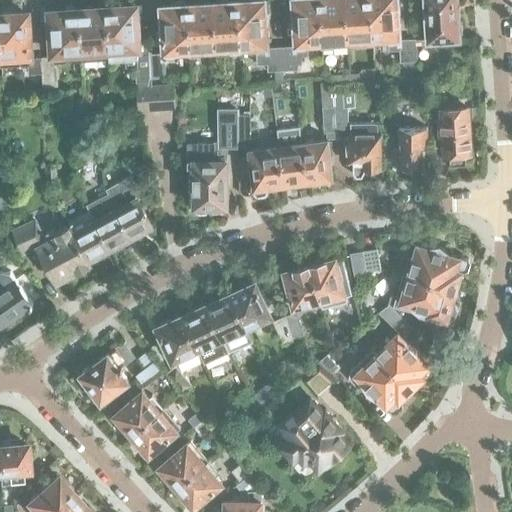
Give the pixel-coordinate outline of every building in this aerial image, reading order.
[(150,50),(149,50),(150,77),(152,77),(166,76),(164,54),(174,54),(174,50),(189,49),(190,49),(188,28),(189,24),(188,3),(185,3),(185,0),(172,1),(172,4),(161,5),(162,18),(160,19),(160,28),(162,28),(164,52),(152,53),(152,51),(150,51),(150,50)] [(198,0),(198,2),(188,3),(189,24),(188,28),(190,49),(189,49),(189,53),(200,52),(200,49),(215,48),(212,1),(210,1),(209,0),(198,0)] [(216,0),(216,1),(212,1),(215,48),(230,47),(230,50),(241,50),(241,46),(240,24),(238,21),(237,0),(235,0),(228,0),(227,0),(216,0)] [(237,0),(238,21),(240,24),(241,46),(257,45),(257,49),(259,49),(259,52),(256,52),(257,64),(267,63),(268,70),(275,70),(275,76),(275,81),(284,81),(284,76),(283,69),(282,46),(268,46),(266,21),(268,21),(268,12),(266,12),(265,0),(237,0)] [(296,45),(282,46),(283,69),(298,68),(298,63),(302,63),(301,55),(308,55),(308,43),(322,42),(321,19),(322,15),(320,0),(293,0),(294,10),(292,11),(292,20),(294,20),(296,45)] [(320,0),(322,15),(321,19),(322,42),(348,41),(345,0),(320,0)] [(345,0),(348,41),(363,40),(363,49),(370,48),(370,58),(375,58),(374,39),(372,15),(371,11),(370,0),(345,0)] [(370,0),(371,11),(372,15),(374,39),(389,39),(389,49),(400,48),(401,60),(414,60),(416,60),(416,37),(400,38),(398,13),(400,13),(400,4),(398,4),(397,0),(370,0)] [(443,38),(460,37),(457,0),(425,0),(428,39),(443,38)] [(108,7),(106,8),(109,57),(124,56),(125,67),(137,66),(137,72),(134,72),(135,85),(138,85),(140,84),(150,84),(151,84),(152,84),(152,77),(150,77),(149,50),(149,46),(137,46),(136,25),(138,25),(137,16),(135,16),(135,6),(122,7),(118,3),(111,3),(108,7)] [(81,9),(79,9),(82,59),(99,58),(109,57),(106,8),(94,8),(91,4),(84,5),(81,9)] [(51,22),(50,22),(50,31),(52,31),(54,56),(54,61),(65,60),(82,59),(79,9),(77,9),(74,6),(67,6),(64,10),(51,11),(51,22)] [(0,14),(0,31),(2,64),(20,63),(28,63),(29,72),(43,71),(42,56),(30,57),(30,54),(28,32),(30,32),(29,23),(28,23),(27,12),(14,13),(10,10),(3,10),(0,14)] [(54,56),(42,56),(43,71),(44,85),(57,84),(56,64),(54,65),(54,61),(54,56)] [(399,67),(394,67),(395,81),(416,80),(414,60),(401,60),(398,60),(399,67)] [(350,81),(350,72),(333,73),(333,81),(350,81)] [(359,80),(358,72),(350,72),(350,81),(359,80)] [(170,83),(160,83),(160,89),(162,108),(176,107),(175,89),(174,82),(170,83)] [(151,84),(150,84),(150,89),(151,108),(162,108),(160,89),(160,83),(152,84),(151,84)] [(281,83),(271,84),(273,93),(282,91),(281,83)] [(140,84),(138,85),(138,89),(139,109),(151,108),(150,89),(150,84),(140,84)] [(84,102),(76,102),(76,111),(84,110),(84,102)] [(466,107),(444,108),(444,103),(434,104),(435,119),(439,119),(439,134),(445,134),(446,152),(450,152),(450,164),(466,163),(465,151),(469,151),(466,107)] [(335,105),(323,106),(324,131),(336,130),(335,106),(335,105)] [(348,105),(335,106),(336,130),(350,130),(350,160),(355,160),(355,170),(358,176),(363,175),(366,171),(366,168),(382,168),(382,133),(378,133),(378,123),(376,122),(349,123),(348,105)] [(215,141),(187,141),(187,142),(187,153),(187,159),(187,165),(188,164),(188,165),(195,165),(195,209),(198,212),(206,212),(209,209),(209,204),(227,204),(227,159),(226,158),(226,155),(226,147),(238,146),(238,144),(238,111),(221,111),(222,141),(215,141)] [(250,111),(238,111),(238,144),(250,144),(250,111)] [(98,115),(84,116),(85,126),(99,125),(98,115)] [(275,116),(264,118),(267,134),(277,133),(277,129),(275,116)] [(299,126),(277,129),(277,133),(279,144),(284,181),(293,180),(300,182),(306,179),(307,178),(302,141),(299,126)] [(399,165),(427,164),(427,126),(399,126),(399,147),(395,147),(392,150),(392,159),(395,162),(399,162),(399,165)] [(327,138),(302,141),(307,178),(308,178),(315,180),(322,176),(333,175),(327,138)] [(187,153),(187,142),(179,142),(179,153),(187,153)] [(278,144),(248,148),(254,193),(258,195),(266,194),(268,191),(268,186),(284,184),(284,181),(278,144)] [(147,160),(135,167),(140,177),(152,170),(147,160)] [(56,163),(45,163),(45,177),(56,177),(56,163)] [(131,174),(106,187),(108,191),(132,236),(153,224),(138,196),(146,192),(139,180),(135,182),(131,174)] [(9,181),(0,181),(0,192),(9,193),(9,181)] [(108,191),(87,203),(92,213),(111,247),(132,236),(108,191)] [(82,213),(69,220),(72,225),(90,259),(111,247),(92,213),(85,218),(82,213)] [(37,217),(15,226),(17,235),(24,252),(38,244),(58,280),(92,262),(90,259),(72,225),(68,227),(58,233),(46,239),(37,217)] [(417,242),(409,271),(457,285),(461,269),(465,270),(468,269),(470,261),(469,258),(462,256),(447,251),(447,250),(440,245),(430,246),(424,245),(417,242)] [(378,247),(364,250),(367,268),(381,269),(378,247)] [(364,250),(351,252),(355,275),(368,273),(367,269),(367,268),(364,250)] [(0,323),(2,322),(4,325),(16,317),(13,314),(32,301),(16,277),(11,270),(1,269),(0,268),(0,263),(1,256),(0,255),(0,323)] [(313,262),(311,262),(320,299),(322,306),(347,300),(346,295),(352,293),(344,260),(337,262),(336,256),(324,259),(321,257),(314,259),(313,262)] [(297,266),(284,269),(294,307),(305,305),(304,303),(320,299),(311,262),(308,263),(305,262),(298,263),(297,266)] [(399,287),(394,305),(405,316),(406,318),(408,313),(409,311),(409,309),(410,309),(412,304),(412,303),(413,304),(413,305),(414,305),(420,310),(428,310),(427,312),(447,318),(448,316),(452,317),(455,316),(457,308),(455,305),(452,304),(452,301),(457,285),(409,271),(404,269),(404,270),(400,284),(399,287)] [(242,287),(231,292),(248,328),(272,317),(255,281),(252,282),(249,281),(244,284),(242,287)] [(217,298),(206,303),(228,351),(253,339),(248,328),(231,292),(228,293),(224,292),(220,295),(217,298)] [(184,313),(182,314),(199,351),(204,361),(228,351),(206,303),(196,308),(191,308),(186,310),(184,313)] [(297,311),(286,314),(293,336),(304,333),(297,311)] [(160,324),(158,325),(174,362),(199,351),(182,314),(171,319),(167,319),(162,321),(160,324)] [(286,314),(273,320),(283,342),(294,339),(293,336),(286,314)] [(398,330),(377,350),(412,386),(424,375),(427,378),(430,379),(436,373),(436,369),(432,365),(420,352),(421,352),(416,344),(409,339),(408,340),(404,336),(405,334),(406,333),(414,326),(406,318),(405,316),(394,326),(395,326),(398,330)] [(120,367),(135,356),(125,343),(111,354),(108,351),(79,372),(92,389),(90,393),(95,400),(99,399),(101,401),(131,381),(120,367)] [(150,373),(160,364),(148,349),(138,356),(145,366),(136,374),(142,382),(149,376),(152,374),(150,373)] [(349,370),(349,376),(352,379),(358,386),(364,380),(365,382),(364,382),(369,390),(377,394),(380,397),(393,411),(397,411),(402,405),(403,401),(400,398),(412,386),(377,350),(364,362),(361,359),(349,370)] [(327,353),(320,359),(333,371),(338,365),(327,353)] [(301,403),(280,420),(293,435),(284,443),(295,456),(300,452),(306,459),(310,455),(320,468),(337,454),(343,454),(348,450),(348,444),(351,442),(340,429),(342,427),(326,407),(324,409),(314,397),(317,395),(318,396),(338,379),(336,376),(337,375),(333,371),(320,359),(287,386),(301,403)] [(182,390),(191,383),(176,366),(168,373),(182,390)] [(158,375),(149,383),(153,387),(162,380),(158,375)] [(114,413),(131,433),(163,406),(152,393),(149,396),(142,388),(114,413)] [(255,398),(237,414),(243,421),(261,405),(255,398)] [(163,406),(131,433),(149,454),(177,429),(180,426),(163,406)] [(195,427),(204,419),(197,411),(188,419),(195,427)] [(211,427),(204,419),(195,427),(202,435),(211,427)] [(177,485),(208,458),(191,438),(188,441),(187,441),(159,465),(177,485)] [(14,441),(0,442),(0,478),(1,483),(23,480),(21,470),(29,469),(26,443),(15,445),(14,441)] [(219,471),(208,458),(177,485),(194,506),(222,481),(216,474),(219,471)] [(241,463),(232,470),(239,478),(247,471),(241,463)] [(235,499),(226,499),(225,511),(261,511),(262,499),(262,489),(261,489),(247,471),(239,478),(235,482),(237,483),(236,484),(241,490),(241,496),(235,496),(235,499)] [(54,511),(76,494),(58,474),(30,499),(38,507),(37,507),(37,511),(54,511)] [(92,511),(76,494),(54,511),(92,511)]
